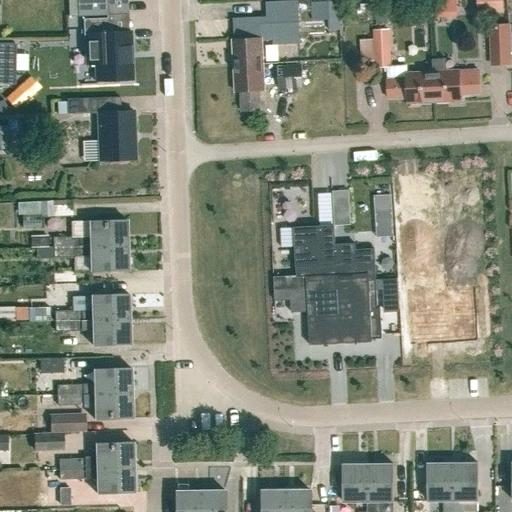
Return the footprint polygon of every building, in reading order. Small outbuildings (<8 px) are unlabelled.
[(105,15),(104,0),(65,0),(66,15),(76,15),(105,15)] [(431,0),(432,17),(455,17),(454,0),(431,0)] [(481,0),(483,14),(504,12),(503,0),(481,0)] [(233,66),(262,64),(261,40),(273,39),(273,44),(298,43),(296,2),(266,3),(266,18),(233,20),(234,39),(231,40),(233,66)] [(340,2),(313,3),(314,21),(330,20),(330,31),(341,30),(340,2)] [(113,31),(113,18),(69,20),(70,35),(93,34),(95,81),(131,80),(129,31),(113,31)] [(491,66),(511,65),(510,26),(489,27),(491,66)] [(373,68),(389,67),(387,29),(371,30),(373,68)] [(36,42),(37,63),(67,62),(66,41),(36,42)] [(0,44),(0,84),(14,84),(15,45),(0,44)] [(433,71),(434,101),(459,99),(459,94),(479,93),(478,68),(444,70),(443,58),(430,59),(430,71),(433,71)] [(276,88),(301,87),(300,63),(275,65),(276,88)] [(262,64),(233,66),(234,91),(239,91),(240,111),(259,110),(258,90),(263,90),(262,64)] [(407,102),(434,101),(433,71),(430,71),(406,72),(406,78),(386,79),(387,98),(407,97),(407,102)] [(5,97),(15,110),(41,88),(30,75),(5,97)] [(119,111),(118,97),(65,99),(65,102),(54,102),(55,114),(65,113),(65,114),(96,113),(98,161),(134,160),(132,111),(119,111)] [(3,100),(0,102),(0,114),(8,109),(3,100)] [(50,201),(51,216),(71,215),(70,200),(50,201)] [(393,217),(376,218),(377,239),(394,238),(393,217)] [(53,247),(127,245),(126,220),(88,221),(75,222),(72,224),(73,237),(52,237),(53,247)] [(307,289),(330,287),(328,248),(323,248),(322,226),(294,227),(297,277),(306,277),(307,289)] [(334,226),(322,226),(323,248),(328,248),(330,287),(342,287),(353,286),(353,281),(376,280),(374,249),(356,250),(355,244),(335,245),(334,226)] [(31,247),(48,247),(48,235),(30,236),(31,247)] [(127,270),(127,245),(53,247),(53,257),(89,256),(89,271),(127,270)] [(75,272),(60,272),(53,273),(54,283),(75,282),(75,272)] [(297,277),(275,278),(275,292),(291,292),(307,291),(307,289),(306,277),(297,277)] [(387,279),(389,310),(404,309),(402,278),(387,279)] [(377,309),(376,280),(353,281),(353,286),(342,287),(345,343),(372,342),(372,339),(382,339),(380,309),(377,309)] [(345,343),(342,287),(330,287),(307,289),(307,291),(310,345),(345,343)] [(291,292),(275,292),(275,303),(291,302),(291,292)] [(53,321),(129,319),(128,294),(90,295),(71,296),(71,310),(53,310),(53,321)] [(28,306),(28,320),(50,320),(50,306),(36,306),(28,306)] [(130,344),(129,319),(53,321),(53,330),(91,330),(92,345),(130,344)] [(42,358),(42,374),(81,374),(80,358),(42,358)] [(93,395),(131,393),(130,368),(92,369),(93,384),(55,385),(55,395),(93,395)] [(93,395),(55,395),(55,405),(93,404),(94,420),(132,419),(131,393),(93,395)] [(48,432),(61,431),(83,431),(83,413),(47,414),(48,432)] [(61,432),(48,432),(31,433),(32,450),(61,450),(61,432)] [(95,469),(133,467),(133,442),(95,444),(95,456),(82,456),(82,458),(57,458),(57,469),(95,469)] [(441,511),(452,511),(453,500),(452,462),(428,463),(428,501),(441,501),(441,511)] [(453,500),(452,511),(461,511),(462,500),(478,500),(477,462),(452,462),(453,500)] [(367,511),(367,501),(367,463),(343,463),(343,502),(356,502),(356,511),(367,511)] [(367,463),(367,501),(367,511),(377,511),(377,501),(392,501),(391,463),(367,463)] [(95,469),(57,469),(57,479),(96,478),(96,494),(134,493),(133,467),(95,469)] [(207,487),(228,488),(229,467),(208,467),(207,487)] [(59,488),(59,506),(70,505),(70,488),(59,488)] [(284,511),(284,489),(259,489),(259,511),(284,511)] [(284,511),(309,511),(309,489),(284,489),(284,511)] [(199,511),(199,490),(174,490),(174,511),(199,511)] [(199,490),(199,511),(224,511),(225,490),(199,490)]
